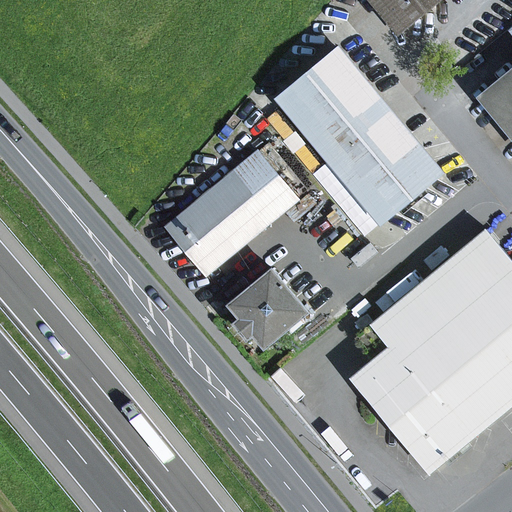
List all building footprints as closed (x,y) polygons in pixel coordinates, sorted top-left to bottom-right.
[(378,0),(404,34),(448,0),(378,0)] [(390,111),(340,49),(272,104),(322,165),(390,111)] [(511,81),(490,99),(511,126),(511,81)] [(390,111),(322,165),(379,236),(447,182),(390,111)] [(262,151),(166,226),(208,278),(303,203),(262,151)] [(437,470),(511,409),(511,236),(504,227),(381,325),(400,349),(364,379),(437,470)] [(267,271),(223,306),(261,354),(306,319),(267,271)]
